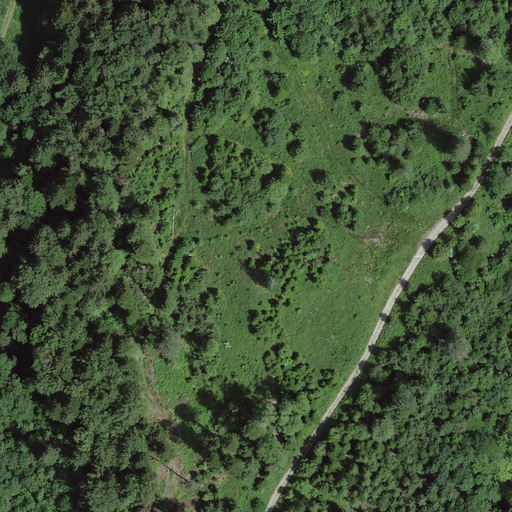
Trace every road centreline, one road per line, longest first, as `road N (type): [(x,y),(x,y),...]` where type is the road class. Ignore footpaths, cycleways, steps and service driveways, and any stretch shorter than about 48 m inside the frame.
road 1 (track): [(225,0),(194,69),(186,223),(142,345),(142,382),(168,432),(170,511)]
road 2 (track): [(511,125),(403,275),(366,353),(268,511)]
